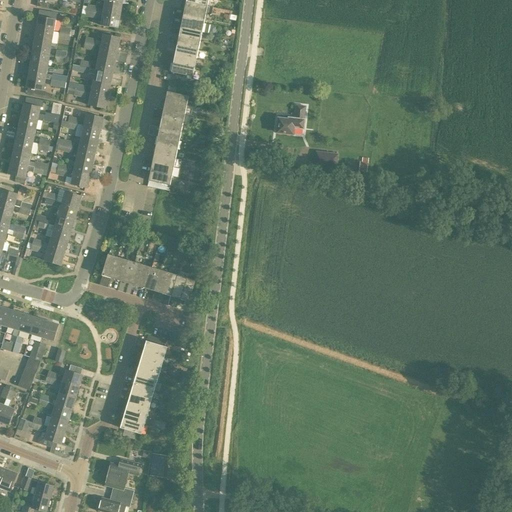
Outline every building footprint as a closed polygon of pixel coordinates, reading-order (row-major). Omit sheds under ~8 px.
[(38,0),(43,1),(42,7),(49,8),(50,2),(55,3),(55,0),(64,0),(71,1),(71,0),(76,0),(80,1),(80,0),(38,0)] [(83,6),(82,10),(121,16),(123,4),(105,1),(105,7),(88,4),(87,6),(83,6)] [(186,2),(185,11),(206,15),(211,16),(213,7),(208,6),(186,2)] [(121,16),(82,10),(81,15),(86,15),(86,16),(96,18),(96,17),(103,18),(101,26),(119,29),(121,16)] [(185,11),(183,19),(205,23),(206,15),(185,11)] [(39,16),(37,28),(54,31),(56,19),(39,16)] [(183,19),(181,28),(203,33),(203,32),(208,33),(210,25),(204,24),(205,23),(183,19)] [(37,28),(34,40),(52,43),(54,31),(37,28)] [(181,28),(179,37),(201,42),(203,33),(181,28)] [(86,37),(85,43),(95,45),(101,47),(101,46),(119,50),(121,38),(104,34),(102,41),(96,40),(96,39),(86,37)] [(179,37),(177,46),(199,51),(201,42),(179,37)] [(34,40),(32,52),(50,55),(52,43),(34,40)] [(101,47),(99,58),(116,61),(119,50),(101,46),(101,47)] [(177,46),(175,55),(197,59),(199,51),(177,46)] [(32,52),(30,63),(48,67),(50,55),(32,52)] [(175,55),(173,64),(195,68),(197,59),(175,55)] [(96,69),(114,73),(116,61),(99,58),(96,69)] [(30,63),(28,75),(46,79),(51,80),(52,75),(47,74),(48,67),(30,63)] [(95,75),(94,81),(111,85),(114,73),(96,69),(90,68),(80,66),(73,64),(70,76),(74,77),(75,71),(79,71),(78,72),(89,74),(89,73),(95,75)] [(195,68),(173,64),(171,73),(193,78),(195,68)] [(52,75),(51,80),(66,82),(67,76),(52,74),(52,75)] [(28,75),(26,88),(28,88),(33,89),(43,91),(44,91),(46,79),(28,75)] [(66,82),(51,80),(50,85),(65,88),(66,82)] [(91,93),(109,97),(111,85),(94,81),(91,93)] [(69,82),(68,89),(85,92),(86,86),(69,82)] [(68,89),(67,94),(90,99),(89,106),(106,109),(109,97),(91,93),(85,92),(68,89)] [(167,93),(165,102),(187,106),(189,97),(167,93)] [(165,102),(163,110),(185,115),(187,106),(165,102)] [(21,116),(39,119),(54,123),(55,116),(45,114),(44,115),(40,114),(41,107),(24,103),(21,116)] [(288,120),(279,119),(277,133),(293,135),(294,128),(303,129),(305,120),(304,120),(306,107),(296,106),(295,119),(288,118),(288,120)] [(163,110),(161,119),(183,124),(185,115),(163,110)] [(84,126),(102,130),(104,118),(87,114),(84,126)] [(21,116),(19,127),(36,131),(39,119),(21,116)] [(62,120),(62,121),(78,124),(79,118),(69,116),(68,122),(62,120)] [(161,119),(160,128),(181,133),(183,124),(161,119)] [(78,124),(62,121),(60,126),(77,130),(78,124)] [(82,138),(99,142),(102,130),(84,126),(82,138)] [(19,127),(16,139),(34,143),(36,131),(19,127)] [(160,128),(158,137),(179,142),(181,133),(160,128)] [(158,137),(156,146),(177,150),(179,142),(158,137)] [(40,138),(39,144),(49,146),(50,140),(40,138)] [(79,149),(79,150),(96,154),(99,142),(82,138),(80,145),(73,143),(74,142),(58,138),(56,144),(72,148),(79,149)] [(16,139),(14,151),(31,154),(34,143),(16,139)] [(71,153),(72,148),(56,144),(55,149),(71,153)] [(156,146),(154,154),(175,159),(177,150),(156,146)] [(79,150),(76,161),(93,165),(96,154),(79,150)] [(14,151),(11,163),(47,170),(49,163),(45,164),(35,162),(35,163),(30,162),(31,154),(14,151)] [(314,166),(337,168),(338,153),(315,151),(314,166)] [(154,154),(152,163),(173,168),(175,159),(154,154)] [(368,158),(362,157),(362,161),(360,161),(359,171),(367,172),(368,158)] [(184,159),(182,167),(206,172),(207,164),(184,159)] [(69,166),(67,171),(91,177),(93,165),(76,161),(75,168),(71,167),(72,167),(69,166)] [(47,170),(11,163),(9,174),(26,178),(28,171),(33,172),(33,173),(46,176),(47,170)] [(58,164),(57,169),(67,171),(69,166),(69,165),(59,163),(58,164)] [(152,163),(150,172),(171,177),(173,168),(152,163)] [(56,175),(66,177),(67,171),(57,169),(56,175)] [(67,171),(66,177),(72,179),(71,185),(88,189),(91,177),(67,171)] [(171,177),(150,172),(148,181),(170,186),(171,177)] [(146,202),(151,187),(141,183),(136,199),(146,202)] [(0,194),(0,201),(15,206),(18,194),(1,189),(0,194)] [(66,191),(62,203),(79,208),(82,196),(66,191)] [(48,192),(46,198),(56,201),(57,195),(48,192)] [(46,198),(44,204),(54,206),(56,201),(46,198)] [(0,201),(0,214),(12,218),(15,206),(0,201)] [(62,203),(59,215),(75,220),(79,208),(62,203)] [(34,216),(35,211),(30,210),(20,207),(18,213),(28,216),(29,215),(34,216)] [(0,214),(0,226),(9,229),(10,225),(12,218),(0,214)] [(37,214),(35,220),(72,231),(75,220),(59,215),(57,222),(50,220),(51,218),(37,214)] [(54,231),(52,238),(69,243),(72,231),(35,220),(33,225),(37,226),(37,227),(47,230),(48,229),(54,231)] [(15,226),(14,230),(24,233),(25,228),(15,225),(15,226)] [(0,226),(0,238),(6,240),(8,234),(9,229),(0,226)] [(12,235),(12,236),(22,239),(24,233),(14,230),(12,235)] [(32,244),(42,247),(43,242),(44,241),(34,238),(33,239),(32,244)] [(50,244),(49,249),(65,254),(69,243),(52,238),(50,244)] [(32,244),(30,250),(40,253),(41,252),(47,254),(45,261),(62,266),(65,254),(49,249),(42,247),(32,244)] [(9,248),(7,254),(17,256),(19,250),(9,248)] [(17,256),(7,254),(6,259),(16,262),(17,256)] [(102,276),(111,279),(118,258),(108,255),(102,276)] [(111,279),(120,282),(127,260),(118,258),(111,279)] [(120,282),(128,284),(135,263),(127,260),(120,282)] [(128,284),(137,287),(144,265),(135,263),(128,284)] [(137,287),(146,289),(152,268),(144,265),(137,287)] [(146,289),(154,292),(161,271),(152,268),(146,289)] [(154,292),(163,295),(170,273),(161,271),(154,292)] [(163,295),(172,297),(178,276),(170,273),(163,295)] [(172,297),(180,300),(187,279),(178,276),(172,297)] [(187,279),(180,300),(189,303),(195,281),(187,279)] [(0,326),(1,325),(8,327),(13,310),(2,307),(0,313),(0,326)] [(7,350),(13,352),(18,336),(17,336),(19,331),(20,331),(25,314),(13,310),(8,327),(14,329),(13,334),(11,334),(8,344),(9,344),(7,350)] [(25,314),(20,331),(31,335),(36,318),(25,314)] [(36,318),(31,335),(43,338),(48,321),(36,318)] [(48,321),(43,338),(54,342),(59,325),(48,321)] [(18,336),(13,352),(18,353),(19,348),(20,348),(23,338),(18,336)] [(29,357),(28,358),(36,360),(41,343),(34,341),(29,358),(29,357)] [(145,341),(142,350),(164,356),(166,347),(145,341)] [(46,345),(41,343),(36,360),(40,362),(40,360),(41,361),(46,345)] [(56,362),(62,364),(66,352),(59,350),(56,362)] [(142,350),(140,359),(161,365),(164,356),(142,350)] [(28,358),(26,365),(37,369),(40,362),(36,360),(28,358)] [(140,359),(137,367),(158,373),(161,365),(140,359)] [(26,365),(23,372),(34,376),(37,369),(26,365)] [(137,367),(134,376),(156,382),(158,373),(137,367)] [(4,369),(0,380),(5,382),(9,371),(4,369)] [(48,371),(47,377),(57,380),(58,374),(48,371)] [(62,382),(80,387),(83,376),(66,371),(62,382)] [(179,379),(188,382),(191,374),(182,371),(179,379)] [(23,372),(20,379),(31,384),(34,376),(23,372)] [(134,376),(132,385),(153,391),(156,382),(134,376)] [(57,380),(47,377),(45,382),(55,385),(57,380)] [(31,384),(20,379),(18,386),(29,390),(31,384)] [(59,393),(76,399),(80,387),(62,382),(59,393)] [(4,387),(0,397),(6,399),(10,387),(6,385),(5,387),(4,387)] [(132,385),(129,393),(151,399),(153,391),(132,385)] [(5,405),(0,418),(0,422),(10,426),(16,410),(8,406),(10,401),(11,401),(15,391),(14,391),(15,389),(12,387),(10,387),(6,399),(4,405),(5,405)] [(56,405),(55,405),(73,410),(76,399),(59,393),(57,400),(56,405)] [(129,393),(127,402),(148,408),(151,399),(129,393)] [(39,400),(49,403),(51,398),(51,397),(41,394),(39,400)] [(39,400),(38,406),(48,409),(49,403),(39,400)] [(127,402),(124,410),(146,416),(148,408),(127,402)] [(55,405),(52,416),(69,422),(73,410),(55,405)] [(124,410),(122,419),(143,425),(146,416),(124,410)] [(52,416),(49,428),(66,433),(69,422),(52,416)] [(34,417),(32,423),(42,426),(44,419),(34,417)] [(42,426),(32,423),(22,419),(18,430),(26,434),(29,428),(41,431),(42,426)] [(122,419),(119,428),(124,429),(136,433),(140,434),(143,425),(122,419)] [(66,433),(49,428),(45,439),(62,445),(66,433)] [(149,476),(166,478),(168,464),(167,464),(168,455),(152,453),(151,459),(150,459),(150,462),(151,462),(149,476)] [(111,462),(108,473),(127,478),(128,473),(138,476),(141,464),(119,458),(118,464),(111,462)] [(5,469),(0,482),(0,496),(3,489),(10,492),(17,473),(5,469)] [(113,487),(111,493),(132,498),(134,490),(124,488),(127,478),(108,473),(105,485),(113,487)] [(20,489),(28,492),(33,479),(25,476),(20,489)] [(39,482),(36,495),(51,499),(54,486),(39,482)] [(132,498),(111,493),(110,499),(102,497),(101,499),(99,498),(97,504),(100,505),(98,510),(106,511),(124,511),(126,506),(130,507),(132,498)] [(25,503),(22,511),(34,511),(35,509),(46,511),(47,511),(51,499),(36,495),(33,506),(25,503)]
